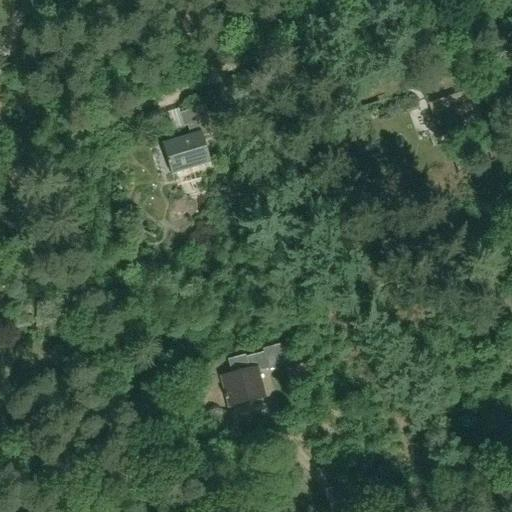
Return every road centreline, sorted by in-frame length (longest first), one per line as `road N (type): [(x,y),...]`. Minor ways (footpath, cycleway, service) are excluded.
road 1 (track): [(0,190),(80,143),(200,92),(318,0)]
road 2 (track): [(511,464),(388,511)]
